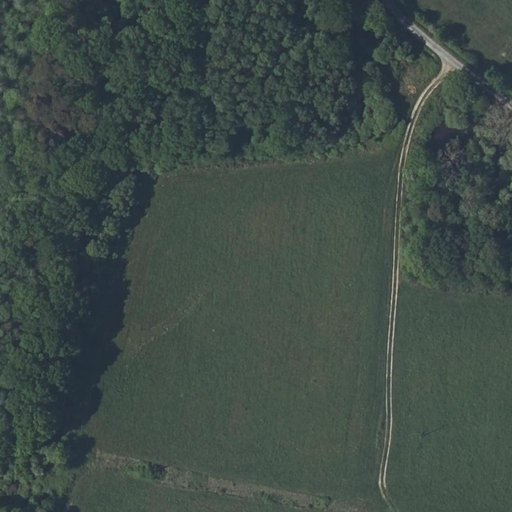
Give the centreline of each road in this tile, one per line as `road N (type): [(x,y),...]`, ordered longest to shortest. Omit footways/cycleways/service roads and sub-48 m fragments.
road 1 (track): [(450,62),(407,147),(381,485),(390,511)]
road 2 (track): [(407,147),(163,167)]
road 3 (residential): [(511,107),(450,62),(387,0)]
